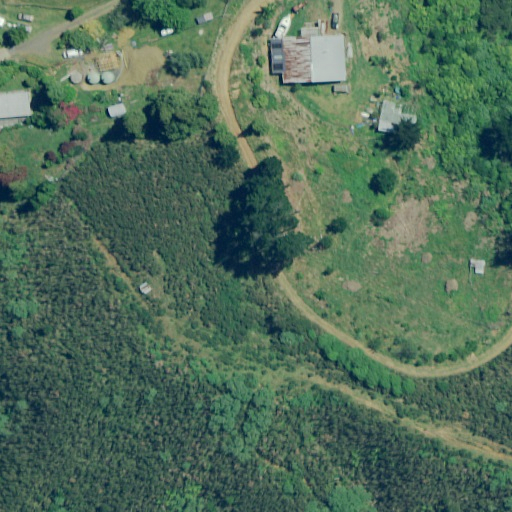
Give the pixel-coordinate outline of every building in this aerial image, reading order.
[(349,92),(346,36),(272,40),(274,74),(285,74),(285,84),(332,82),(333,93),(349,92)] [(0,92),(0,122),(3,115),(30,114),(39,114),(37,90),(0,92)] [(130,113),(128,103),(114,106),(116,116),(130,113)] [(403,126),(379,123),(378,134),(402,137),(403,126)] [(485,261),(470,261),(470,268),(476,268),(475,274),(484,275),(485,261)]
